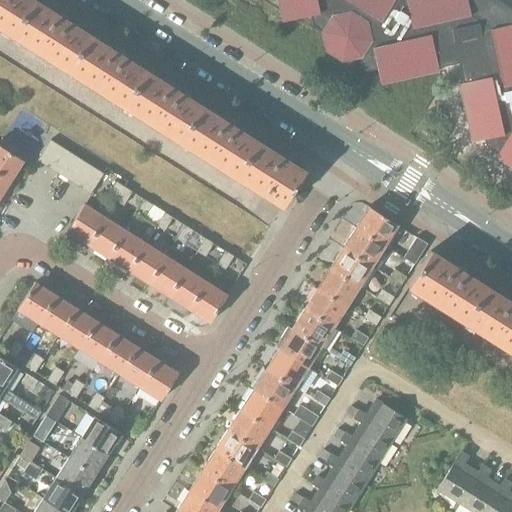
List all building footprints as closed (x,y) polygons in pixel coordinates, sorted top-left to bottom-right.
[(0,0),(0,28),(7,34),(28,0),(0,0)] [(28,0),(7,34),(62,68),(85,32),(33,0),(28,0)] [(511,9),(498,0),(496,4),(490,0),(277,0),(282,20),(283,22),(310,16),(312,25),(323,32),(327,50),(342,59),(358,55),(359,58),(362,73),(377,69),(380,84),(438,70),(438,67),(458,63),(462,83),(459,83),(472,142),(483,139),(485,146),(497,153),(495,156),(511,167),(511,9)] [(117,103),(140,67),(85,32),(62,68),(117,103)] [(140,67),(117,103),(172,137),(194,102),(140,67)] [(226,172),(249,136),(194,102),(172,137),(226,172)] [(226,172),(281,207),(304,171),(249,136),(226,172)] [(47,167),(60,147),(49,140),(36,160),(47,167)] [(0,145),(0,176),(8,182),(22,160),(0,145)] [(60,147),(47,167),(58,173),(70,153),(60,147)] [(70,153),(58,173),(68,180),(81,160),(70,153)] [(81,160),(68,180),(79,187),(92,167),(81,160)] [(92,167),(79,187),(89,193),(102,173),(92,167)] [(0,195),(8,182),(0,176),(0,195)] [(114,200),(123,187),(115,182),(106,195),(114,200)] [(123,187),(114,200),(122,205),(130,192),(123,187)] [(151,205),(143,200),(135,213),(143,218),(151,205)] [(87,244),(104,217),(84,204),(83,203),(65,231),(87,244)] [(151,205),(143,218),(155,226),(164,213),(151,205)] [(355,227),(383,246),(397,225),(367,206),(366,208),(367,208),(355,227)] [(171,218),(164,213),(155,226),(163,231),(171,218)] [(107,257),(124,230),(104,217),(87,244),(107,257)] [(192,231),(184,226),(175,239),(183,244),(192,231)] [(354,229),(342,248),(371,266),(383,246),(355,227),(354,226),(353,228),(354,229)] [(127,270),(145,243),(124,230),(107,257),(127,270)] [(212,244),(204,239),(196,252),(203,257),(212,244)] [(425,245),(415,239),(402,259),(413,265),(425,245)] [(147,283),(165,255),(145,243),(127,270),(147,283)] [(329,268),(357,287),(371,266),(342,248),(341,247),(340,248),(341,249),(329,268)] [(486,286),(430,251),(407,286),(463,322),(486,286)] [(232,257),(224,252),(216,264),(224,270),(232,257)] [(168,296),(185,269),(165,255),(147,283),(168,296)] [(328,269),(316,288),(345,306),(357,287),(329,268),(328,267),(327,269),(328,269)] [(188,309),(205,281),(185,269),(168,296),(188,309)] [(394,271),(389,278),(400,285),(405,278),(394,271)] [(209,322),(226,294),(205,281),(188,309),(209,322)] [(33,282),(33,283),(16,309),(10,320),(30,333),(37,322),(54,295),(33,282)] [(511,353),(511,302),(486,286),(463,322),(511,353)] [(303,308),(332,326),(345,306),(316,288),(315,287),(315,288),(315,289),(303,308)] [(387,306),(392,298),(381,291),(376,299),(387,306)] [(57,335),(74,307),(54,295),(37,322),(57,335)] [(78,348),(95,320),(74,307),(57,335),(78,348)] [(290,327),(319,347),(332,326),(303,308),(302,307),(301,309),(302,309),(294,321),(291,327),(290,327)] [(374,325),(378,318),(368,311),(363,319),(374,325)] [(115,333),(95,320),(78,348),(98,361),(115,333)] [(277,347),(277,348),(306,367),(319,347),(290,327),(289,328),(290,328),(278,347),(277,347)] [(361,345),(366,337),(354,329),(349,338),(361,345)] [(119,373),(136,346),(115,333),(98,361),(119,373)] [(6,354),(14,359),(22,346),(14,341),(6,354)] [(156,359),(136,346),(119,373),(139,386),(156,359)] [(264,368),(293,387),(306,367),(277,348),(276,348),(277,348),(265,367),(264,368)] [(349,365),(354,357),(342,350),(337,358),(349,365)] [(26,367),(34,372),(42,359),(34,354),(26,367)] [(0,388),(1,389),(14,367),(0,357),(0,388)] [(159,399),(177,372),(156,359),(139,386),(159,399)] [(46,379),(54,385),(63,372),(55,367),(46,379)] [(252,387),(251,388),(281,407),(293,387),(264,368),(264,369),(252,388),(252,387)] [(336,386),(341,378),(329,370),(324,378),(336,386)] [(35,381),(24,374),(20,381),(30,388),(35,381)] [(67,393),(75,398),(83,385),(75,379),(72,384),(67,393)] [(67,381),(61,389),(67,393),(72,384),(67,381)] [(36,395),(46,401),(52,391),(43,385),(36,395)] [(0,388),(0,399),(6,403),(7,402),(18,409),(22,402),(1,389),(0,388)] [(239,409),(268,427),(281,407),(251,388),(251,389),(240,408),(239,407),(238,409),(239,409)] [(323,406),(328,398),(316,391),(311,399),(323,406)] [(87,405),(95,411),(101,401),(103,398),(95,393),(87,405)] [(44,415),(54,421),(55,422),(68,401),(58,395),(44,415)] [(353,417),(360,422),(366,425),(367,424),(392,439),(405,418),(402,416),(404,413),(403,410),(397,406),(393,407),(392,409),(374,398),(365,414),(357,410),(353,417)] [(101,401),(95,411),(108,419),(114,409),(101,401)] [(310,426),(317,416),(299,405),(292,415),(310,426)] [(115,423),(116,423),(123,411),(116,406),(114,409),(108,419),(115,423)] [(226,428),(255,448),(268,427),(239,409),(227,428),(226,428)] [(44,415),(31,436),(41,442),(54,421),(44,415)] [(0,426),(4,430),(9,422),(0,416),(0,426)] [(93,416),(79,437),(105,455),(119,433),(93,416)] [(136,437),(144,424),(136,418),(128,431),(136,437)] [(339,439),(346,443),(352,447),(353,446),(378,462),(392,439),(367,424),(366,425),(360,422),(351,436),(343,432),(339,439)] [(213,449),(242,468),(255,448),(226,428),(225,429),(226,429),(214,448),(213,448),(213,449)] [(297,447),(303,439),(291,431),(285,439),(297,447)] [(105,455),(79,437),(66,458),(93,474),(105,455)] [(19,455),(29,462),(30,462),(39,447),(28,440),(19,455)] [(352,447),(346,443),(337,458),(330,453),(325,461),(332,465),(339,469),(339,468),(364,483),(378,462),(353,446),(352,447)] [(242,468),(213,449),(201,468),(200,469),(230,488),(242,468)] [(285,467),(290,459),(278,451),(273,459),(285,467)] [(457,503),(477,472),(462,463),(467,456),(460,451),(436,489),(457,503)] [(53,478),(80,495),(93,474),(66,458),(53,478)] [(41,469),(30,462),(29,462),(22,472),(34,479),(41,469)] [(311,483),(318,487),(324,491),(325,490),(350,505),(364,483),(339,468),(339,469),(332,465),(323,480),(316,475),(311,483)] [(472,511),(481,511),(498,486),(484,477),(489,469),(481,465),(477,472),(457,503),(472,511)] [(188,489),(187,489),(217,508),(230,488),(200,469),(200,470),(188,489)] [(272,487),(277,479),(265,471),(260,479),(272,487)] [(69,511),(80,495),(53,478),(41,498),(63,511),(69,511)] [(511,511),(511,494),(506,490),(510,483),(503,478),(498,486),(481,511),(511,511)] [(0,484),(0,500),(3,502),(10,492),(4,479),(0,484)] [(324,491),(318,487),(309,502),(302,497),(297,505),(305,509),(309,511),(311,511),(345,511),(350,505),(325,490),(324,491)] [(214,511),(217,508),(187,489),(187,490),(175,509),(174,510),(177,511),(214,511)] [(259,507),(264,499),(252,492),(247,500),(256,505),(259,507)] [(63,511),(41,498),(31,511),(63,511)] [(13,511),(15,510),(3,502),(0,506),(0,511),(13,511)]
